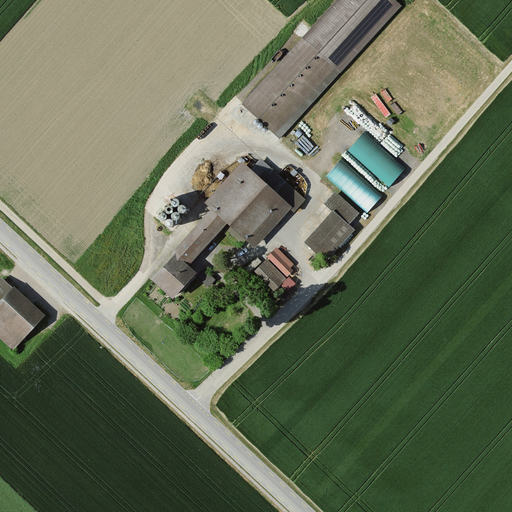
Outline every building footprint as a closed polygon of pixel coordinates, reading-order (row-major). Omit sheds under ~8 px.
[(400,0),(337,0),(245,100),(282,135),(404,3),(400,0)] [(349,148),(389,185),(407,166),(367,128),(349,148)] [(211,211),(176,249),(196,267),(236,223),(255,241),(292,201),(298,207),(305,199),(289,184),(283,191),(246,158),(204,204),(211,211)] [(383,194),(342,159),(327,178),(367,212),(383,194)] [(172,203),(150,195),(145,209),(167,217),(172,203)] [(338,212),(311,243),(331,260),(358,229),(352,224),(361,213),(339,195),(330,205),(338,212)] [(297,281),(289,274),(298,265),(278,245),(255,268),(274,288),(281,281),(289,289),(297,281)] [(180,257),(158,281),(180,300),(201,275),(180,257)] [(47,316),(4,276),(0,279),(0,333),(16,349),(47,316)]
